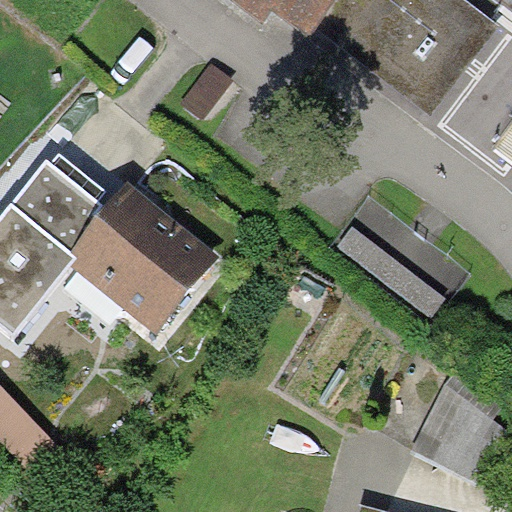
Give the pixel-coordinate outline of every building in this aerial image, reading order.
[(310,45),(318,32),(431,119),(501,28),(463,0),(228,0),(265,28),(273,17),(310,45)] [(105,192),(63,159),(23,213),(63,247),(105,192)] [(128,186),(65,264),(157,337),(219,259),(165,216),(128,186)] [(446,301),(354,227),(338,248),(430,321),(446,301)] [(506,432),(447,385),(411,454),(478,485),(506,432)] [(58,447),(0,386),(0,439),(32,472),(58,447)]
